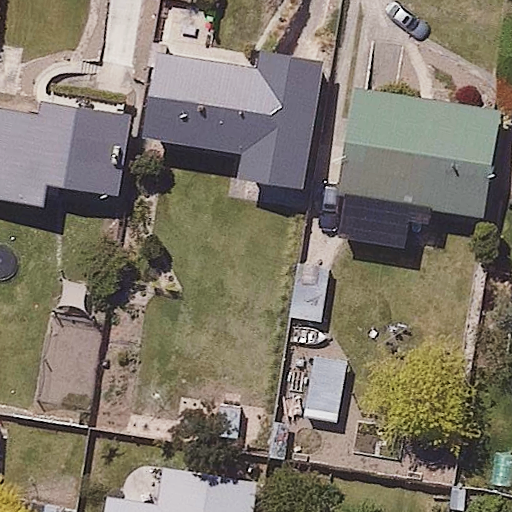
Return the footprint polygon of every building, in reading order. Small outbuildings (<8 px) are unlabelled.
[(315,181),(336,45),(266,34),(263,55),(171,41),(157,130),(248,145),(244,170),(315,181)] [(134,189),(148,107),(126,103),(130,80),(91,74),(87,97),(45,90),(42,106),(0,98),(0,186),(59,197),(63,176),(134,189)] [(511,105),(366,78),(347,180),(493,207),(511,105)] [(334,259),(303,255),(295,319),(327,322),(334,259)] [(354,350),(318,347),(311,413),(347,417),(354,350)] [(0,494),(9,417),(0,415),(0,494)]
